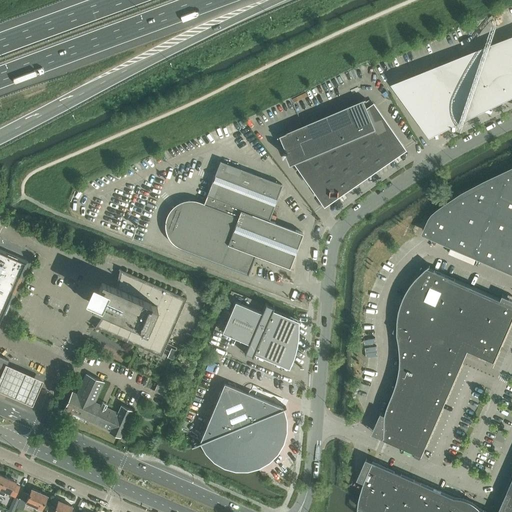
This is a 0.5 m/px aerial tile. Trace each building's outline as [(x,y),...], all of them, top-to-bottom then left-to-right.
[(511,59),(505,42),(489,48),(509,94),(511,92),(511,59)] [(501,98),(509,94),(489,48),(474,55),(493,100),(500,97),(501,98)] [(493,100),(474,55),(443,68),(463,116),(478,109),(486,105),(485,103),(493,100)] [(463,116),(443,68),(403,85),(431,130),(432,133),(441,128),(448,124),(463,116)] [(339,195),(405,149),(374,105),(368,109),(365,101),(367,100),(366,99),(363,100),(296,129),(295,129),(305,153),(295,160),(326,204),(331,200),(331,195),(339,196),(339,195)] [(282,185),(220,161),(207,196),(208,196),(207,197),(206,197),(205,200),(204,204),(199,202),(195,201),(191,201),(187,201),(184,201),(180,203),(177,205),(173,207),(171,210),(169,213),(167,217),(166,220),(165,224),(165,228),(166,232),(167,236),(169,239),(172,242),(174,245),(178,247),(181,249),(247,274),(253,260),(255,254),(289,267),(302,233),(267,220),(268,218),(269,219),(282,185)] [(511,170),(486,183),(464,195),(459,193),(456,200),(452,202),(448,200),(444,208),(440,211),(435,215),(432,219),(430,224),(430,228),(430,232),(430,235),(432,241),(433,240),(438,238),(439,236),(447,239),(445,242),(451,244),(455,246),(480,257),(511,270),(511,170)] [(0,321),(21,273),(19,272),(23,262),(21,261),(23,257),(11,252),(9,257),(4,254),(0,262),(0,321)] [(511,303),(428,267),(431,265),(430,264),(426,267),(422,265),(417,276),(416,278),(411,284),(407,290),(404,296),(401,303),(501,346),(511,320),(511,303)] [(91,306),(105,312),(103,315),(101,318),(99,321),(97,323),(95,326),(93,326),(161,356),(187,298),(119,268),(118,269),(120,269),(119,273),(118,277),(118,280),(117,284),(116,287),(102,281),(98,289),(98,288),(97,288),(96,288),(95,288),(94,289),(93,289),(92,290),(92,291),(91,292),(91,293),(91,294),(92,295),(92,296),(93,297),(94,298),(91,306)] [(511,290),(505,288),(503,293),(511,296),(511,290)] [(266,304),(264,307),(262,312),(235,301),(222,332),(249,343),(244,353),(252,357),(254,354),(289,369),(294,358),(295,354),(296,350),(297,346),(298,342),(298,338),(299,334),(299,321),(295,319),(272,310),(274,307),(273,306),(273,307),(266,304),(266,303),(266,304)] [(398,317),(398,320),(393,331),(396,334),(399,342),(400,350),(457,375),(468,349),(495,361),(501,346),(401,303),(399,310),(398,317)] [(397,380),(445,401),(457,375),(400,350),(400,358),(400,366),(399,373),(397,380)] [(42,378),(4,362),(0,371),(0,388),(31,403),(42,378)] [(110,431),(120,436),(132,411),(121,406),(118,413),(106,408),(107,404),(103,402),(101,406),(94,402),(104,382),(86,374),(77,395),(72,392),(65,409),(110,430),(110,431)] [(387,407),(434,428),(445,401),(397,380),(395,387),(387,407)] [(283,407),(278,405),(224,382),(199,442),(191,445),(191,446),(200,442),(205,453),(214,461),(224,467),(235,470),(247,470),(259,467),(258,464),(267,459),(269,462),(269,461),(277,453),(283,443),(287,432),(287,420),(284,408),(286,407),(286,406),(283,407)] [(385,414),(385,422),(380,433),(385,435),(383,438),(384,439),(384,438),(405,447),(422,454),(434,428),(387,407),(385,414)] [(376,455),(372,464),(379,467),(376,473),(369,470),(366,478),(364,484),(363,485),(361,491),(360,497),(356,506),(370,511),(416,511),(428,485),(374,461),(377,455),(376,455)] [(376,473),(379,467),(372,464),(369,470),(376,473)] [(16,482),(5,477),(0,487),(0,493),(4,496),(6,491),(15,495),(19,487),(15,485),(16,482)] [(448,511),(455,497),(428,485),(416,511),(448,511)] [(26,502),(41,509),(47,495),(31,488),(29,494),(23,492),(16,507),(22,510),(26,502)] [(511,511),(511,489),(509,488),(507,492),(511,493),(502,511),(511,511)] [(464,498),(462,498),(458,497),(456,497),(455,497),(448,511),(489,511),(480,508),(479,507),(477,505),(476,504),(473,502),(471,501),(469,500),(466,499),(464,498)] [(55,507),(49,505),(46,511),(69,511),(72,506),(58,500),(55,507)]
